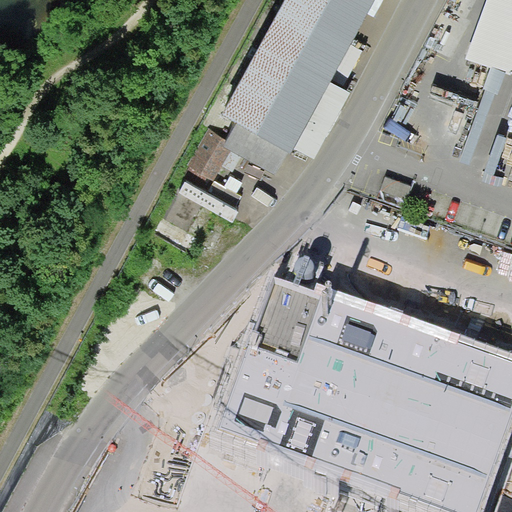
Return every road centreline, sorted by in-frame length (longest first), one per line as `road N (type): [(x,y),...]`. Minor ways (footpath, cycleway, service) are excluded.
road 1 (unclassified): [(40,511),(82,432),(328,169),(421,0)]
road 2 (unknown): [(194,312),(356,412),(451,412),(511,433)]
road 3 (unknown): [(342,142),(511,200)]
